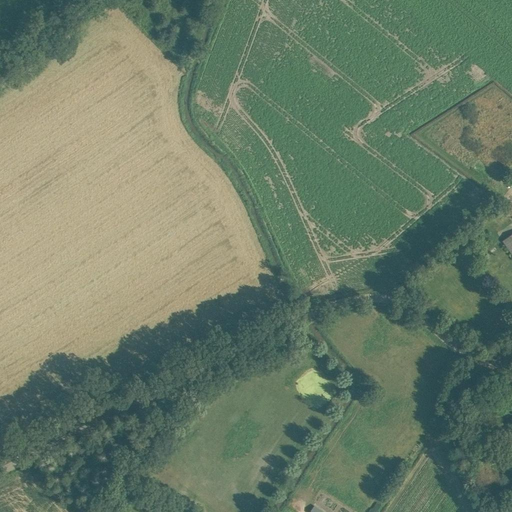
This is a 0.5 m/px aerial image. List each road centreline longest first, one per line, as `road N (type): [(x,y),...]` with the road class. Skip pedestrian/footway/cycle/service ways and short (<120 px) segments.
road 1 (unclassified): [(0,475),(312,314),(357,301),(403,303),(474,358),(511,354)]
road 2 (track): [(99,511),(167,406),(169,390)]
